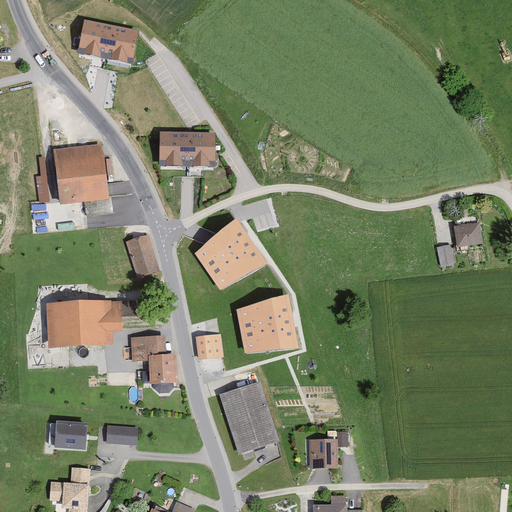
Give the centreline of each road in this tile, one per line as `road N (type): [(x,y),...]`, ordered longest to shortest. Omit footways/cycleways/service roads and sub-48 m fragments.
road 1 (unclassified): [(160,232),(235,197),(288,186),(376,205),(480,186),(502,189),(511,203)]
road 2 (tertiary): [(230,511),(160,232)]
road 3 (tertiary): [(160,232),(119,146),(48,66),(14,0)]
road 4 (track): [(502,189),(499,166),(428,52),(400,19),(369,0)]
